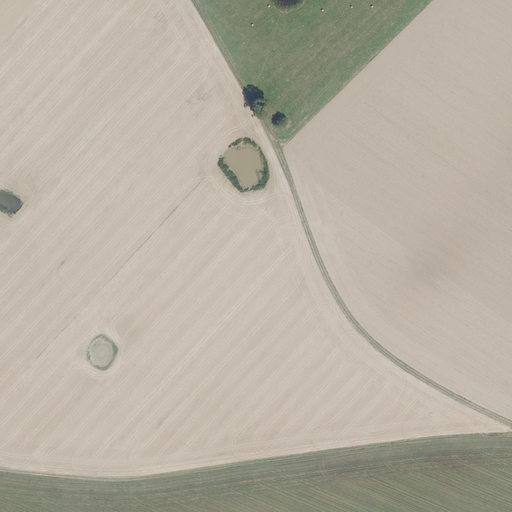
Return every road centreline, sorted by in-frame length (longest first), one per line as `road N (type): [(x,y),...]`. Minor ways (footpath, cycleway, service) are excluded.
road 1 (track): [(196,0),(277,143),(332,287),(365,337),(392,361),(511,426)]
road 2 (track): [(0,469),(121,479),(511,434)]
